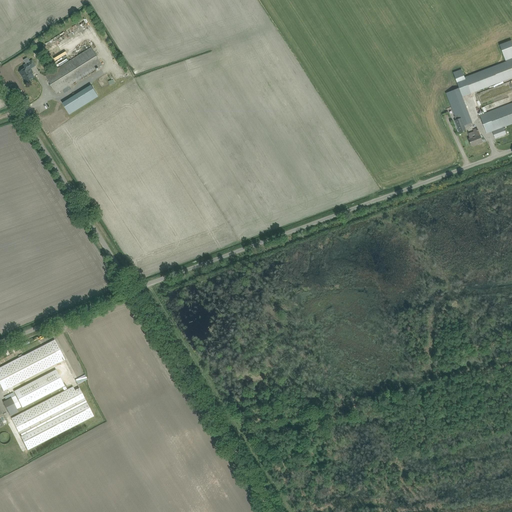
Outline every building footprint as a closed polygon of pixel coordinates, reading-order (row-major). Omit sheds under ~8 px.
[(500,45),(506,61),(511,58),(511,41),(511,40),(500,45)] [(91,47),(46,76),(57,93),(102,64),(91,47)] [(26,68),(19,72),(22,76),(23,75),(27,82),(31,79),(34,77),(32,73),(29,69),(31,68),(35,65),(32,60),(30,62),(28,57),(23,60),(26,64),(24,66),(26,68)] [(462,70),(453,73),(458,85),(466,82),(470,93),(511,76),(511,60),(496,66),(465,78),(462,70)] [(63,103),(70,114),(98,95),(92,85),(63,103)] [(511,103),(480,115),(487,133),(511,123),(511,103)] [(465,104),(452,109),(455,116),(460,114),(461,118),(464,125),(472,123),(465,104)] [(455,120),(459,133),(466,130),(464,125),(461,118),(455,120)] [(469,139),(472,146),(482,142),(477,128),(473,130),(474,132),(468,134),(470,139),(469,139)] [(493,132),(495,138),(506,134),(504,128),(493,132)] [(55,340),(0,367),(0,383),(3,391),(65,359),(55,340)] [(14,391),(22,408),(64,386),(56,369),(14,391)] [(47,400),(12,418),(18,432),(19,431),(22,436),(21,436),(28,450),(63,431),(94,416),(80,388),(75,391),(73,387),(47,400)] [(16,396),(11,398),(17,409),(21,407),(16,396)] [(3,402),(10,416),(18,411),(17,409),(11,398),(3,402)] [(0,441),(1,443),(2,443),(3,444),(5,444),(7,444),(8,443),(9,442),(10,440),(11,438),(10,436),(9,434),(8,433),(6,432),(4,432),(2,432),(1,433),(0,434),(0,441)]
